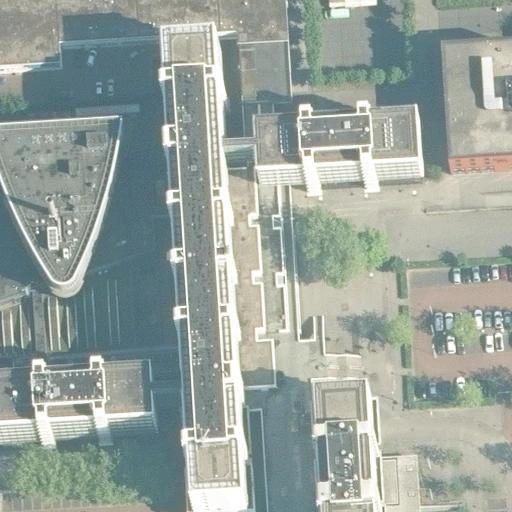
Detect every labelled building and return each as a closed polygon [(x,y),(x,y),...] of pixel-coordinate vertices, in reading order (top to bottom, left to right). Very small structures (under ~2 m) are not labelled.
[(0,72),(64,68),(63,48),(95,46),(127,44),(159,42),(174,41),(190,40),(241,37),(242,45),(242,57),(245,97),(246,97),(247,103),(261,102),(260,96),(264,96),(282,95),(280,55),(279,43),(276,0),(41,0),(31,1),(21,1),(17,2),(17,6),(0,6),(0,72)] [(511,51),(446,56),(454,174),(511,170),(511,51)] [(171,101),(167,102),(167,117),(172,116),(175,150),(175,159),(170,159),(172,181),(179,181),(181,216),(186,303),(189,339),(181,339),(182,354),(190,353),(192,397),(193,411),(194,417),(185,417),(188,464),(189,464),(190,474),(188,474),(190,511),(259,511),(256,469),(252,470),(252,460),(255,459),(252,414),(244,414),(244,412),(295,409),(291,346),(290,334),(291,334),(292,334),(292,333),(291,333),(288,289),(289,289),(289,287),(288,287),(288,277),(288,275),(285,231),(285,230),(283,191),(293,191),(309,190),(310,194),(324,193),(324,189),(367,186),(367,190),(382,189),(382,185),(425,182),(425,181),(427,181),(427,172),(424,172),(421,136),(424,136),(424,128),(421,128),(421,127),(378,129),(378,132),(378,125),(363,126),(364,130),(321,133),(320,128),(306,129),(306,134),(280,135),(278,109),(277,109),(275,109),(264,110),(263,110),(262,110),(247,111),(249,147),(230,148),(228,113),(233,113),(232,98),(227,98),(224,55),(223,55),(223,53),(214,53),(178,55),(170,56),(170,58),(169,58),(171,101)] [(4,189),(0,189),(0,365),(16,364),(18,392),(0,392),(0,446),(43,444),(44,449),(58,448),(58,443),(101,440),(101,445),(116,444),(116,439),(161,437),(161,434),(161,427),(160,420),(160,412),(193,411),(192,397),(190,353),(182,354),(181,339),(189,339),(186,303),(181,216),(159,217),(156,180),(124,182),(125,177),(126,173),(127,163),(129,155),(130,148),(130,142),(130,138),(0,146),(0,175),(3,184),(4,189)] [(384,511),(385,509),(402,508),(399,460),(382,461),(381,451),(376,452),(376,449),(318,453),(319,465),(298,467),(298,469),(284,470),(281,420),(264,421),(269,500),(271,500),(271,511),(384,511)]
